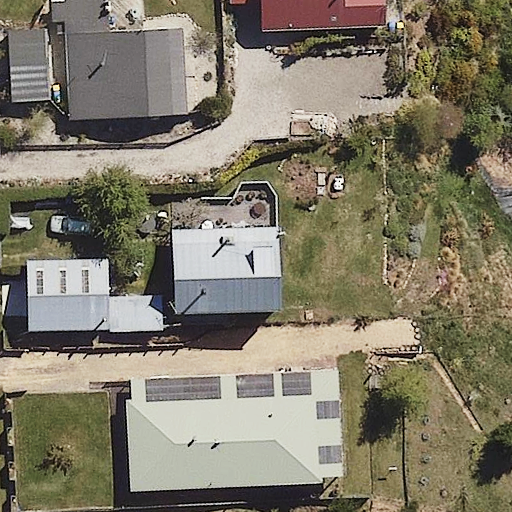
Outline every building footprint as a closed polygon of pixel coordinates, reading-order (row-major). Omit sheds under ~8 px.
[(70,110),(70,129),(190,127),(189,30),(146,31),(145,0),(116,1),(116,0),(63,0),(64,7),(52,8),(53,32),(3,33),(4,111),(70,110)] [(293,50),(425,49),(424,0),(265,0),(266,31),(293,30),(293,50)] [(425,49),(293,50),(295,123),(427,119),(425,49)] [(281,238),(170,242),(174,332),(285,327),(281,238)] [(29,260),(32,343),(168,337),(166,300),(115,302),(114,257),(29,260)] [(129,501),(322,495),(320,404),(126,410),(129,501)]
